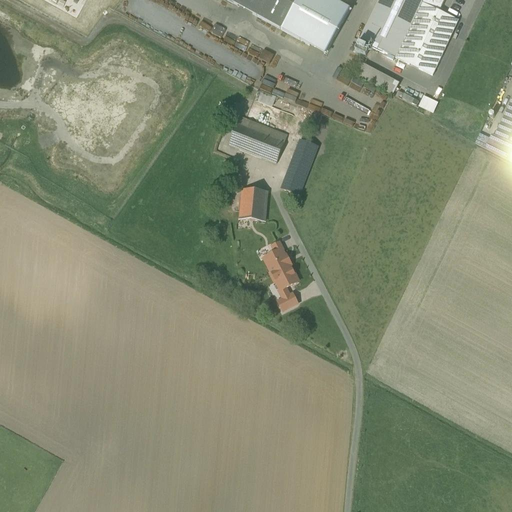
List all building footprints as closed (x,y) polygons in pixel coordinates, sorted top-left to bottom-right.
[(224,0),(233,5),(325,56),(350,11),(330,0),(224,0)] [(384,54),(410,0),(379,0),(360,43),(370,48),(384,54)] [(410,0),(384,54),(396,60),(424,0),(442,8),(445,0),(410,0)] [(442,8),(424,0),(396,60),(432,77),(458,22),(439,13),(442,8)] [(370,48),(360,43),(355,52),(366,57),(370,48)] [(399,85),(363,66),(356,78),(362,81),(362,80),(393,96),(399,85)] [(265,71),(258,90),(306,107),(309,99),(296,94),(298,89),(287,85),(285,89),(273,84),(276,75),(265,71)] [(437,104),(423,97),(419,106),(433,113),(437,104)] [(511,100),(495,137),(492,136),(490,139),(486,149),(511,163),(511,100)] [(288,137),(240,118),(229,146),(277,165),(288,137)] [(486,149),(490,139),(480,134),(475,144),(486,149)] [(305,144),(301,142),(281,191),(299,197),(318,149),(305,144)] [(267,194),(242,192),(240,220),(264,222),(267,194)] [(264,222),(240,220),(236,268),(260,271),(264,222)]
